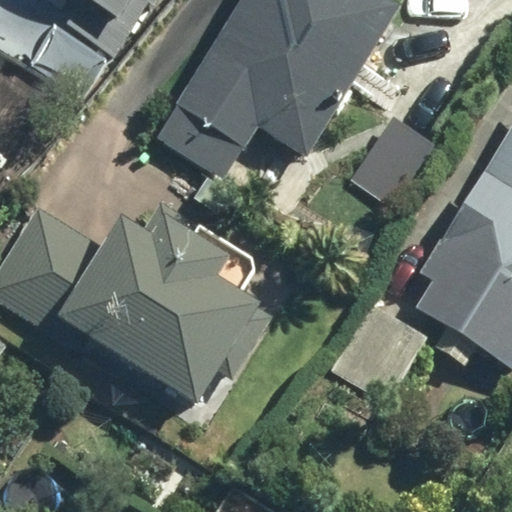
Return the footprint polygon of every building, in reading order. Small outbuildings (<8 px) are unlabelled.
[(36,0),(106,41),(130,0),(36,0)] [(241,0),(154,148),(222,188),(251,139),(303,170),(355,82),(391,21),(354,0),(241,0)] [(511,129),(400,316),(511,383),(511,129)] [(269,331),(207,292),(218,273),(183,252),(194,235),(154,211),(132,248),(106,233),(95,251),(35,214),(0,270),(0,306),(184,420),(225,353),(247,367),(269,331)] [(425,345),(369,313),(331,379),(387,411),(425,345)]
